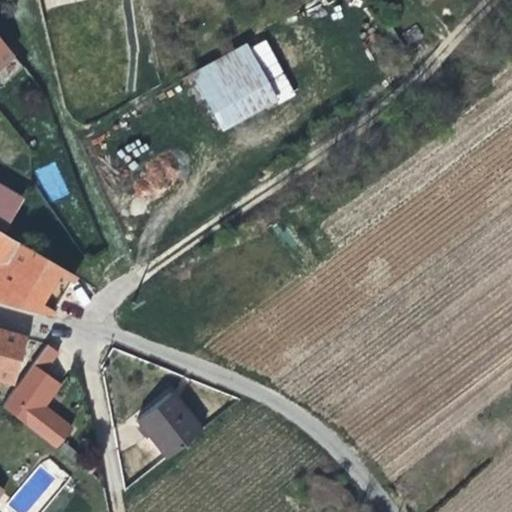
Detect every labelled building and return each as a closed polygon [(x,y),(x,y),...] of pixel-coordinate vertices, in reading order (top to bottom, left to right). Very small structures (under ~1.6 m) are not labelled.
[(257,88),(235,48),(183,78),(204,117),(257,88)] [(56,161),(36,168),(48,202),(68,195),(56,161)] [(149,181),(173,183),(175,162),(151,161),(149,181)] [(0,197),(0,224),(11,204),(0,197)] [(0,305),(43,316),(65,279),(5,243),(0,251),(0,305)] [(13,338),(0,334),(0,379),(1,380),(13,338)] [(52,356),(36,345),(0,395),(0,413),(46,451),(62,431),(34,408),(52,386),(37,374),(52,356)] [(158,462),(190,437),(159,397),(127,423),(158,462)]
